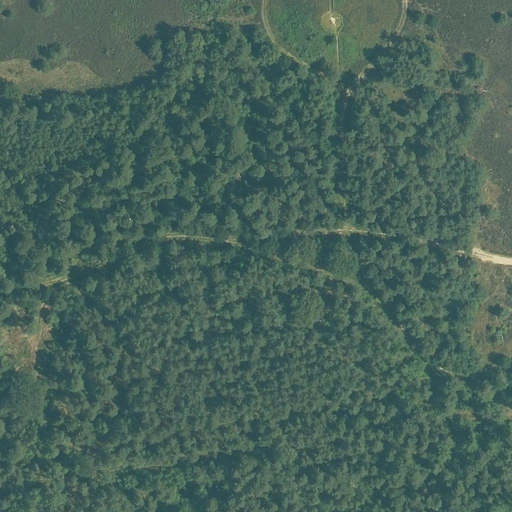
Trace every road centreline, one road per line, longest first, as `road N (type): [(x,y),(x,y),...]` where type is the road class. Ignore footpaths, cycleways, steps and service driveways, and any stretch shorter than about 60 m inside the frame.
road 1 (track): [(343,231),(234,242),(158,239),(50,286),(0,292)]
road 2 (track): [(240,241),(366,287),(343,231)]
road 3 (track): [(343,231),(511,257)]
road 4 (track): [(340,84),(343,231)]
